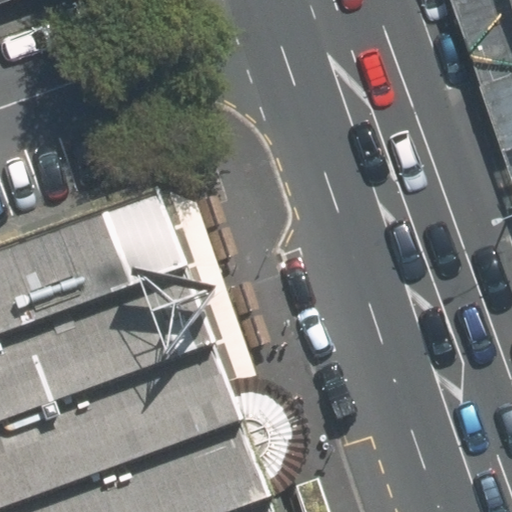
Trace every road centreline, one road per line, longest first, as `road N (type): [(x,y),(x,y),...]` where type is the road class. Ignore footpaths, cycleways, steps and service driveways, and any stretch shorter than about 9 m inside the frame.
road 1 (secondary): [(326,0),(508,511)]
road 2 (residential): [(326,0),(0,109)]
